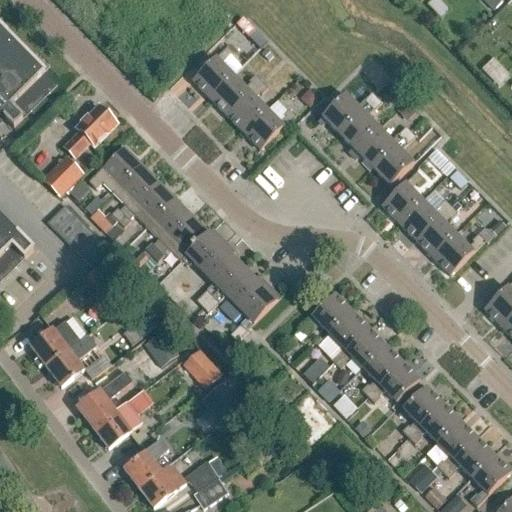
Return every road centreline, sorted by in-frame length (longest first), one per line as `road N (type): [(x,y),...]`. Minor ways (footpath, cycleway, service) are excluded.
road 1 (residential): [(511,396),(366,250),(278,237),(236,218),(20,0)]
road 2 (residential): [(119,511),(0,357)]
